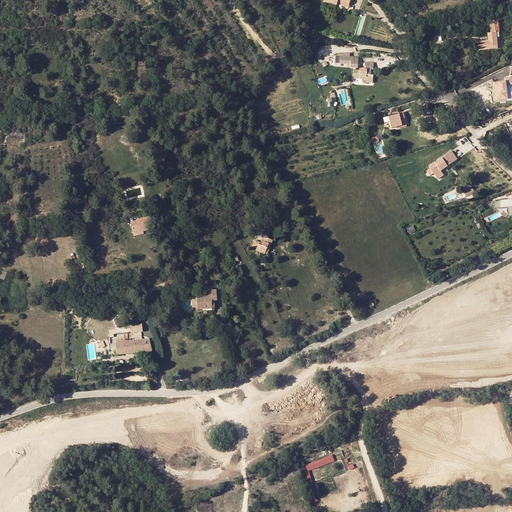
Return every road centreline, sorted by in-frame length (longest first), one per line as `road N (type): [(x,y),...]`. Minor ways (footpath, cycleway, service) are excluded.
road 1 (tertiary): [(0,416),(81,392),(231,385),(511,254)]
road 2 (unclassified): [(424,0),(405,53),(511,175)]
